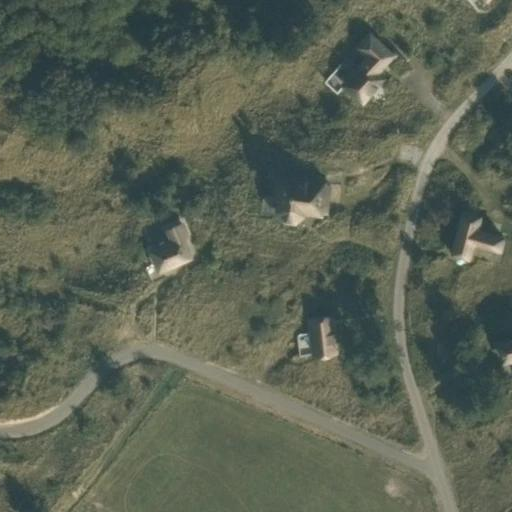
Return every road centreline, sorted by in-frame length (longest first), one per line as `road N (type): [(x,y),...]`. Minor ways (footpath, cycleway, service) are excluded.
road 1 (unclassified): [(446,475),(156,350),(127,353),(62,413),(23,430),(0,430)]
road 2 (unclassified): [(446,475),(395,276),(418,166)]
road 3 (residential): [(511,54),(418,166)]
